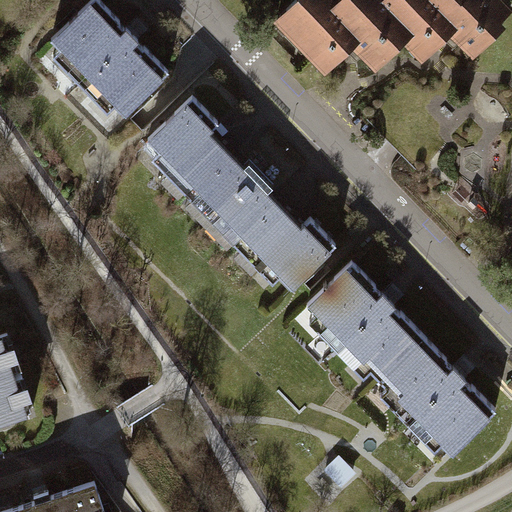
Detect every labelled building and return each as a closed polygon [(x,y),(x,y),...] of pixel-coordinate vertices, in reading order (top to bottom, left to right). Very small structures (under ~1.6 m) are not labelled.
[(71,94),(109,134),(172,75),(100,0),(97,0),(44,51),(78,87),(71,94)] [(295,0),(274,21),(325,73),(354,45),(377,68),(405,41),(422,59),(450,32),(474,56),(511,18),(511,11),(511,2),(509,0),(295,0)] [(281,287),(288,295),(337,249),(311,221),(303,228),(273,196),(277,192),(253,165),(248,170),(215,135),(223,128),(195,98),(146,144),(159,159),(150,167),(272,296),(281,287)] [(308,314),(379,389),(428,343),(357,268),(308,314)] [(11,333),(0,336),(0,424),(38,412),(11,333)] [(428,343),(379,389),(448,462),(497,415),(428,343)] [(360,477),(340,456),(323,472),(343,493),(360,477)] [(104,511),(99,493),(38,511),(104,511)]
